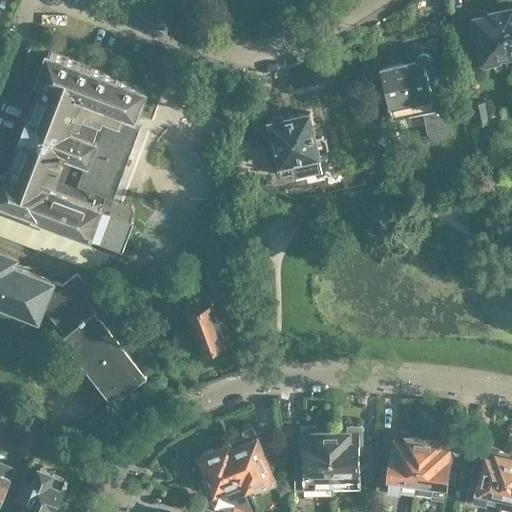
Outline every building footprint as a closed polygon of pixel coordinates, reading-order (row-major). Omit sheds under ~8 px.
[(511,7),(501,10),(511,65),(511,64),(511,7)] [(511,65),(501,10),(490,12),(490,15),(487,11),(486,10),(483,9),(481,10),(478,12),(478,17),(474,18),(478,36),(477,37),(483,66),(501,62),(500,59),(505,58),(507,66),(511,65)] [(22,133),(8,171),(3,169),(0,178),(0,199),(35,213),(34,215),(89,236),(90,235),(98,238),(98,239),(122,248),(133,218),(130,217),(132,211),(132,208),(132,206),(130,205),(112,198),(138,127),(119,119),(122,110),(134,115),(144,88),(47,51),(37,78),(42,80),(22,133)] [(392,119),(420,114),(424,116),(427,130),(431,136),(435,138),(440,139),(445,138),(448,135),(451,130),(452,124),(450,119),(447,116),(438,113),(437,109),(435,108),(428,81),(437,79),(432,57),(431,57),(429,54),(426,52),(423,52),(420,53),(418,55),(416,60),(381,68),(392,119)] [(490,123),(486,101),(472,103),(476,125),(490,123)] [(320,155),(324,154),(329,149),(326,139),(322,136),(315,137),(310,112),(284,117),(280,114),(273,116),(271,120),(269,121),(281,175),(293,173),(291,163),(320,157),(320,155)] [(244,159),(230,154),(224,171),(238,176),(244,159)] [(0,211),(0,227),(19,233),(23,220),(0,211)] [(0,303),(39,319),(43,308),(47,310),(65,332),(61,335),(112,401),(146,375),(119,341),(132,331),(112,306),(106,311),(76,272),(61,283),(15,264),(18,256),(0,248),(0,303)] [(230,294),(222,273),(208,279),(216,300),(230,294)] [(196,298),(187,301),(185,306),(187,314),(201,352),(226,342),(207,291),(195,295),(196,298)] [(303,464),(295,464),(295,489),(304,489),(331,488),(331,433),(318,433),(318,424),(300,424),(301,449),(303,449),(303,464)] [(232,442),(228,444),(248,492),(249,491),(248,489),(262,483),(263,487),(275,482),(274,481),(278,479),(273,466),(269,468),(261,448),(264,447),(258,434),(257,435),(253,426),(240,432),(243,440),(233,444),(232,442)] [(34,453),(42,433),(31,428),(21,452),(32,456),(33,453),(34,453)] [(331,433),(331,488),(360,488),(360,448),(362,448),(362,437),(349,437),(349,432),(331,433)] [(42,433),(34,453),(50,459),(58,439),(42,433)] [(383,466),(380,488),(416,493),(423,439),(406,436),(405,442),(395,440),(394,449),(393,448),(391,467),(383,466)] [(423,439),(416,493),(443,497),(449,456),(448,456),(449,447),(439,446),(440,441),(423,439)] [(248,492),(228,444),(199,456),(208,477),(203,479),(209,493),(213,491),(215,493),(235,484),(239,495),(248,492)] [(473,499),(500,506),(511,458),(508,458),(509,454),(496,451),(495,455),(484,452),(482,462),(485,462),(480,481),(478,480),(473,499)] [(500,506),(498,511),(511,511),(511,458),(500,506)] [(0,502),(10,477),(14,466),(0,460),(0,502)] [(21,511),(52,511),(62,489),(61,489),(65,479),(39,469),(21,511)]
